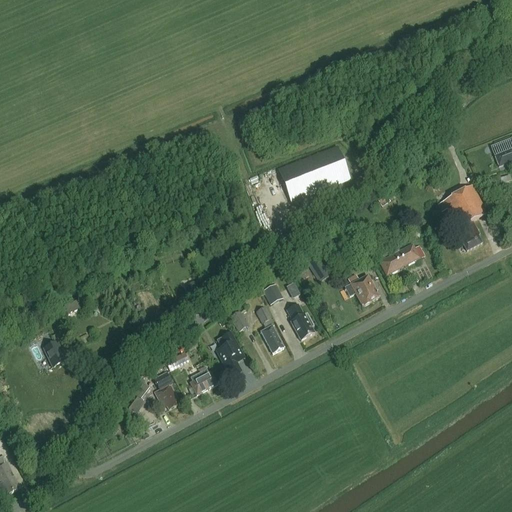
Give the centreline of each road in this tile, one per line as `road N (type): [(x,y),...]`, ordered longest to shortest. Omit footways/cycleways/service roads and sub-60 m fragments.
road 1 (tertiary): [(65,464),(152,357),(356,193),(467,80),(511,56)]
road 2 (residential): [(65,464),(98,470),(511,250)]
